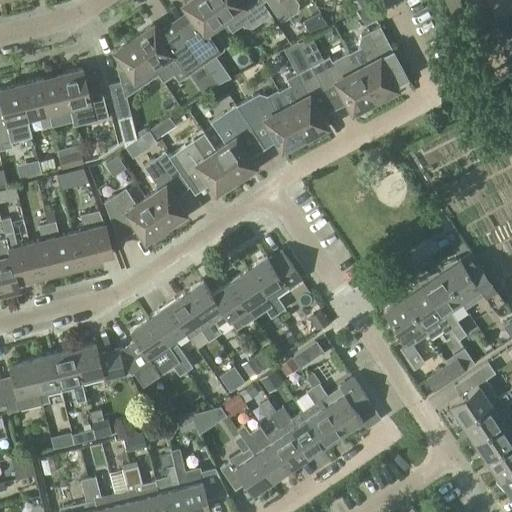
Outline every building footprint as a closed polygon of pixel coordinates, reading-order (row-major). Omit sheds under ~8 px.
[(173,19),(202,63),(203,63),(215,55),(223,49),(224,43),(214,27),(214,23),(222,18),(210,0),(185,0),(182,2),(187,9),(173,19)] [(240,0),(210,0),(222,18),(231,30),(242,23),(243,25),(251,27),(270,14),(261,0),(242,0),(241,1),(240,0)] [(265,0),(280,21),(297,10),(298,2),(296,0),(265,0)] [(511,0),(487,0),(503,31),(511,26),(511,0)] [(133,36),(158,73),(160,76),(168,70),(171,70),(178,80),(198,66),(202,63),(173,19),(157,30),(152,23),(133,36)] [(352,60),(373,99),(373,98),(395,87),(393,84),(406,77),(379,25),(360,35),(357,42),(363,54),(352,60)] [(144,83),(158,73),(133,36),(113,49),(123,63),(117,67),(123,76),(119,79),(126,109),(149,103),(144,83)] [(373,99),(352,60),(348,51),(331,60),(328,55),(310,65),(323,89),(334,83),(335,86),(338,85),(351,110),(372,99),(373,99)] [(229,76),(215,55),(203,63),(217,83),(229,76)] [(309,96),(323,89),(310,65),(290,75),(288,83),(295,96),(294,101),(286,104),(285,105),(302,136),(303,136),(324,124),(309,96)] [(60,72),(68,106),(80,103),(84,117),(93,114),(94,119),(108,116),(102,93),(89,96),(81,67),(60,72)] [(60,72),(39,77),(51,125),(72,120),(68,106),(60,72)] [(42,127),(51,125),(39,77),(18,82),(26,117),(39,113),(42,127)] [(31,135),(26,117),(18,82),(0,86),(0,102),(4,117),(0,117),(0,148),(12,146),(11,140),(31,135)] [(302,136),(285,105),(277,110),(273,108),(266,95),(258,92),(235,104),(251,128),(265,120),(280,148),(302,136),(302,137),(302,136)] [(180,104),(166,112),(173,125),(188,118),(180,104)] [(253,130),(251,128),(235,104),(209,121),(224,142),(214,148),(234,177),(253,164),(237,141),(253,130)] [(136,137),(130,113),(116,117),(123,146),(136,137)] [(165,130),(159,122),(150,128),(156,137),(165,130)] [(87,141),(108,138),(106,123),(85,126),(87,141)] [(141,134),(148,145),(156,140),(148,129),(141,134)] [(234,177),(214,148),(203,156),(197,146),(189,152),(184,144),(172,153),(186,172),(197,165),(215,190),(234,177)] [(145,195),(164,224),(184,211),(172,194),(187,184),(164,150),(143,165),(155,183),(153,184),(156,188),(145,195)] [(113,154),(95,160),(101,176),(118,170),(113,154)] [(62,172),(83,166),(81,156),(60,161),(62,172)] [(164,224),(145,195),(135,202),(126,189),(115,196),(114,193),(103,201),(111,224),(127,213),(144,238),(164,224)] [(487,221),(498,215),(484,190),(450,209),(474,251),(497,239),(487,221)] [(107,232),(98,209),(79,213),(83,227),(71,230),(79,264),(100,259),(99,254),(111,251),(107,232)] [(16,244),(13,230),(9,216),(1,218),(5,237),(18,288),(17,280),(37,275),(28,241),(16,244)] [(79,264),(70,230),(58,233),(55,220),(46,222),(58,269),(79,264)] [(37,275),(58,269),(46,222),(37,224),(41,237),(28,241),(37,275)] [(0,292),(18,288),(5,237),(0,238),(0,292)] [(265,254),(246,267),(276,312),(283,308),(275,296),(288,287),(287,286),(300,277),(281,249),(268,258),(265,254)] [(439,264),(438,265),(441,269),(439,270),(459,299),(465,307),(475,300),(488,291),(493,299),(500,294),(481,266),(470,273),(459,257),(456,258),(455,257),(439,264)] [(276,312),(246,267),(228,279),(246,306),(258,298),(270,317),(276,312)] [(420,277),(418,279),(451,327),(458,338),(465,333),(448,307),(459,299),(439,270),(431,275),(430,273),(420,277)] [(183,291),(214,335),(221,331),(217,325),(228,318),(211,291),(202,278),(183,291)] [(253,316),(246,306),(228,279),(211,291),(228,318),(234,328),(253,316)] [(443,332),(451,327),(418,279),(415,280),(408,287),(410,290),(402,295),(427,333),(430,337),(441,330),(443,332)] [(206,340),(214,335),(183,291),(166,303),(183,329),(188,336),(198,329),(206,340)] [(385,307),(382,309),(395,328),(393,330),(407,350),(414,345),(412,343),(416,340),(427,333),(402,295),(400,296),(397,292),(396,293),(384,305),(385,307)] [(166,341),(183,329),(166,303),(148,315),(166,341)] [(135,338),(119,349),(130,374),(150,361),(159,374),(172,365),(179,374),(185,370),(170,347),(166,341),(148,315),(128,328),(135,338)] [(94,341),(72,346),(79,377),(81,383),(103,377),(103,379),(129,372),(130,374),(119,349),(118,347),(97,352),(94,341)] [(176,343),(170,347),(185,370),(192,365),(176,343)] [(58,383),(60,390),(73,387),(74,390),(78,393),(83,392),(81,383),(79,377),(72,346),(51,352),(58,383)] [(262,368),(269,363),(260,350),(254,355),(262,368)] [(30,357),(41,403),(49,401),(47,394),(60,390),(58,383),(51,352),(30,357)] [(456,356),(447,363),(455,374),(464,368),(456,356)] [(7,411),(41,403),(30,357),(7,363),(10,374),(0,376),(0,382),(5,403),(7,411)] [(460,420),(461,421),(490,402),(498,396),(485,377),(494,371),(487,360),(457,380),(464,391),(448,402),(449,405),(448,406),(455,422),(456,423),(460,420)] [(425,377),(433,389),(455,374),(447,363),(425,377)] [(228,367),(214,375),(221,389),(235,381),(228,367)] [(259,378),(267,389),(281,380),(273,369),(259,378)] [(311,385),(342,430),(361,417),(354,407),(364,400),(349,378),(326,393),(318,381),(311,385)] [(313,402),(302,410),(324,442),(342,430),(311,385),(305,390),(313,402)] [(490,402),(461,421),(473,439),(502,420),(510,414),(503,403),(509,399),(504,392),(498,396),(490,402)] [(282,405),(275,409),(306,454),(324,442),(302,410),(290,418),(282,405)] [(277,426),(266,434),(288,466),(306,454),(275,409),(269,414),(277,426)] [(502,420),(473,439),(485,457),(511,439),(511,413),(510,414),(502,420)] [(110,432),(107,418),(91,422),(94,436),(110,432)] [(242,423),(236,428),(240,434),(270,479),(288,466),(266,434),(260,424),(248,432),(242,423)] [(79,440),(94,437),(92,429),(77,432),(79,440)] [(251,492),(270,479),(240,434),(233,438),(240,448),(227,457),(229,459),(219,466),(234,488),(244,482),(251,492)] [(511,439),(485,457),(497,475),(511,465),(511,439)] [(176,448),(169,450),(172,459),(185,511),(200,511),(209,510),(206,498),(227,493),(215,468),(199,472),(197,465),(182,469),(179,457),(176,448)] [(165,475),(154,478),(155,479),(155,482),(157,490),(162,511),(185,511),(172,459),(171,459),(169,450),(159,453),(165,475)] [(137,465),(129,467),(135,488),(136,496),(140,511),(162,511),(157,490),(155,482),(155,479),(141,482),(137,465)] [(511,493),(511,465),(497,475),(498,477),(494,479),(495,481),(495,480),(507,493),(509,492),(510,495),(511,493)] [(127,490),(114,494),(116,501),(118,511),(140,511),(136,496),(135,488),(129,467),(122,469),(127,490)] [(95,476),(88,478),(95,506),(96,511),(118,511),(116,501),(114,494),(101,497),(95,476)] [(96,511),(95,506),(88,478),(80,479),(85,501),(58,507),(59,510),(58,511),(57,511),(96,511)] [(228,511),(239,511),(235,502),(226,506),(228,511)]
